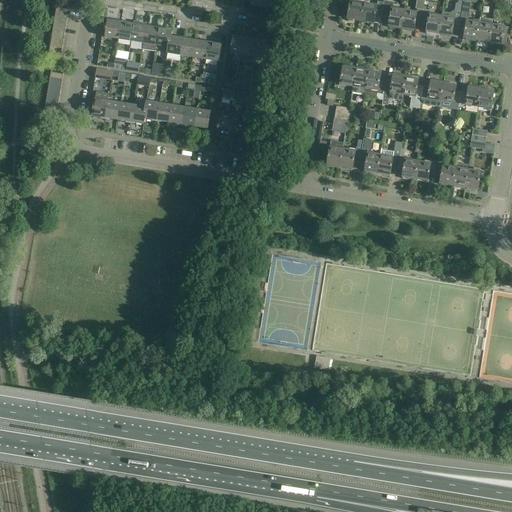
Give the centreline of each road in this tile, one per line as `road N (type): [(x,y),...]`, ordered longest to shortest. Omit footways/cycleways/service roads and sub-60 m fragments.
road 1 (residential): [(296,185),(73,144),(90,0)]
road 2 (motorway): [(354,469),(0,411)]
road 3 (motorway): [(0,438),(309,488)]
road 4 (residential): [(491,219),(296,185)]
road 5 (residential): [(511,68),(322,38)]
road 6 (motorway): [(511,495),(354,469)]
road 7 (motorway): [(511,478),(354,469)]
road 8 (residential): [(322,38),(296,185)]
road 9 (motorway): [(309,488),(453,511)]
